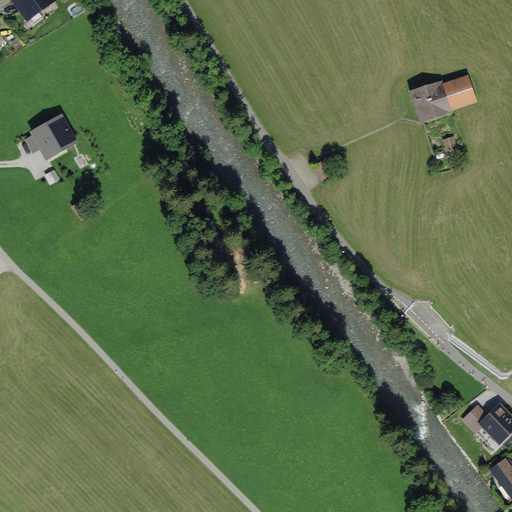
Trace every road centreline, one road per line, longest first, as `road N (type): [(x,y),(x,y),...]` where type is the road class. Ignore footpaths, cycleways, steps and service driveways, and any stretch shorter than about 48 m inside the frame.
road 1 (residential): [(181,0),(332,232),(511,400)]
road 2 (residential): [(0,252),(256,511)]
